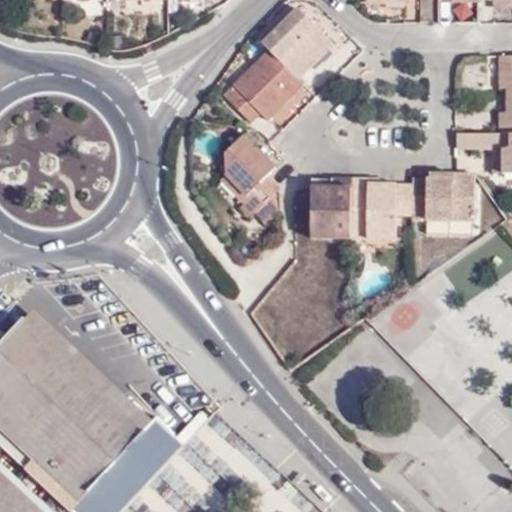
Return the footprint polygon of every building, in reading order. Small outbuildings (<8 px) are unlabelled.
[(332,43),(295,8),(260,43),(268,51),(297,79),(332,43)] [(258,115),(265,122),(302,85),(297,79),(268,51),(232,88),(236,92),(226,102),(250,125),(258,115)] [(496,77),(504,78),(504,91),(511,91),(511,53),(496,53),(496,77)] [(503,108),(495,109),(495,131),(507,131),(511,131),(511,91),(504,91),(503,108)] [(490,131),(453,131),(453,147),(491,146),(490,131)] [(500,146),(508,146),(507,131),(495,131),(490,131),(491,146),(491,171),(500,171),(500,146)] [(500,171),(511,171),(511,131),(507,131),(508,146),(500,146),(500,171)] [(252,216),(279,190),(280,188),(267,176),(274,168),(245,137),(225,154),(225,177),(246,198),(240,203),(252,216)] [(426,222),(474,221),(474,174),(453,173),(429,174),(428,178),(411,179),(412,185),(411,215),(426,215),(426,222)] [(225,177),(220,182),(240,203),(246,198),(225,177)] [(312,179),(311,188),(351,188),(351,179),(312,179)] [(368,190),(368,179),(351,179),(351,188),(351,239),(351,241),(397,241),(398,214),(397,185),(378,185),(378,191),(368,190)] [(378,185),(377,179),(368,179),(368,190),(378,191),(378,185)] [(411,215),(412,185),(397,185),(398,214),(411,215)] [(311,239),(351,239),(351,188),(311,188),(311,239)] [(0,413),(87,494),(145,430),(26,320),(0,347),(0,413)] [(479,456),(506,491),(511,486),(511,471),(492,446),(479,456)] [(43,511),(0,471),(0,511),(43,511)]
